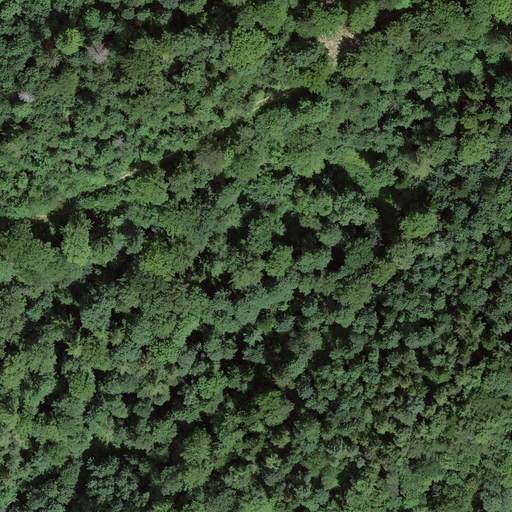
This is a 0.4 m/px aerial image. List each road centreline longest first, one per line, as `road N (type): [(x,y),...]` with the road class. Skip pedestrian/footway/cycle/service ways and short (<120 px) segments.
road 1 (track): [(268,511),(276,468),(380,255),(387,199),(374,173),(356,160),(319,156),(154,196),(21,213)]
road 2 (track): [(0,501),(212,357),(387,199)]
road 3 (track): [(353,0),(353,25),(337,55),(292,86),(185,145),(0,221)]
road 4 (track): [(0,400),(86,440),(89,471),(65,511)]
road 5 (track): [(511,140),(492,135),(356,160)]
